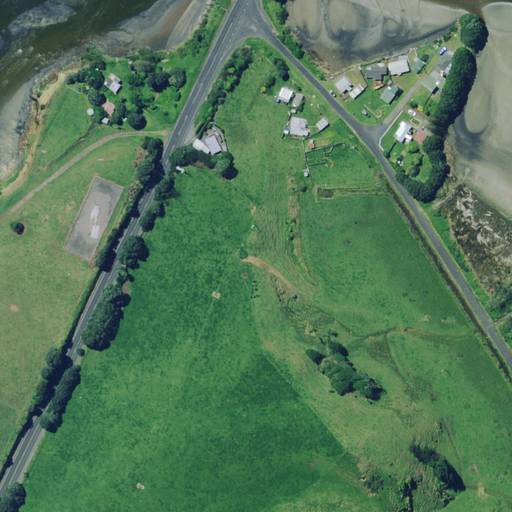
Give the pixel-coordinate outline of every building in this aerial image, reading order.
[(453,57),(444,53),(437,66),(446,71),(453,57)] [(425,64),(417,57),(414,60),(417,62),(411,69),(417,73),(425,64)] [(410,71),(408,60),(390,64),(392,75),(410,71)] [(388,74),(388,67),(372,67),(372,70),(366,70),(366,78),(374,78),(374,80),(383,80),(383,74),(388,74)] [(421,83),(423,84),(432,93),(441,83),(445,79),(436,71),(428,79),(426,78),(421,83)] [(114,78),(111,76),(104,84),(114,93),(120,86),(118,84),(121,81),(116,76),(114,78)] [(353,88),(351,86),(353,85),(346,77),(336,85),(343,93),(348,89),(349,91),(353,88)] [(366,89),(361,84),(350,94),(354,99),(366,89)] [(401,89),(396,85),(392,91),(388,88),(380,97),(390,104),(401,89)] [(295,92),(283,88),(281,93),(278,92),(275,100),(279,102),(280,100),(291,103),(295,92)] [(305,96),(298,93),(293,104),(299,107),(305,96)] [(101,98),(96,107),(111,117),(115,111),(114,111),(117,106),(108,100),(107,102),(101,98)] [(98,111),(93,108),(89,113),(94,116),(98,111)] [(110,119),(102,116),(100,121),(107,125),(110,119)] [(306,120),(294,118),(290,133),(308,137),(309,132),(304,131),(306,120)] [(330,124),(325,118),(317,125),(321,130),(330,124)] [(412,127),(404,122),(397,134),(399,135),(397,138),(403,142),(412,127)] [(397,128),(393,125),(388,131),(392,134),(397,128)] [(428,135),(419,130),(414,139),(423,144),(428,135)] [(216,136),(214,135),(204,139),(210,155),(221,151),(216,136)]
